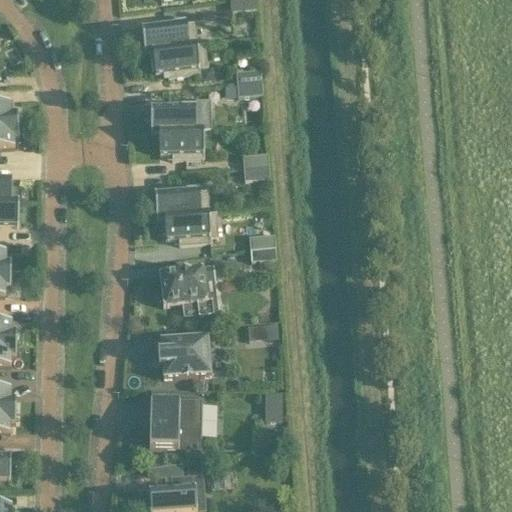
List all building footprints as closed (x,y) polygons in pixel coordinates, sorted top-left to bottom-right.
[(256,14),(255,1),(230,3),(231,16),(256,14)] [(153,31),(141,33),(144,57),(152,56),(151,55),(197,49),(196,48),(194,26),(186,27),(185,21),(152,25),(153,31)] [(204,47),(196,48),(197,49),(151,55),(152,56),(154,78),(167,77),(168,82),(200,78),(200,72),(207,71),(204,47)] [(235,77),(236,89),(262,87),(261,75),(235,77)] [(262,87),(236,89),(237,102),(263,100),(262,87)] [(162,112),(150,112),(150,136),(158,136),(158,135),(204,135),(210,134),(209,105),(195,105),(162,106),(162,112)] [(0,107),(0,130),(18,130),(17,117),(12,118),(11,107),(0,107)] [(19,142),(18,130),(0,130),(0,153),(15,153),(14,142),(19,142)] [(204,164),(204,135),(158,135),(158,136),(159,159),(171,159),(171,165),(204,164)] [(268,171),(267,159),(242,160),(243,173),(268,171)] [(268,171),(243,173),(244,185),(269,184),(268,171)] [(0,182),(0,206),(11,207),(11,205),(11,183),(0,182)] [(209,218),(209,216),(207,194),(199,195),(199,189),(166,191),(166,197),(154,198),(156,223),(164,223),(163,221),(209,218)] [(11,207),(0,206),(0,230),(19,230),(19,205),(11,205),(11,207)] [(163,221),(164,223),(165,244),(178,244),(178,249),(211,247),(211,241),(218,241),(217,216),(209,216),(209,218),(163,221)] [(249,241),(250,254),(275,252),(274,239),(249,241)] [(276,264),(275,252),(250,254),(251,266),(276,264)] [(0,278),(11,279),(11,266),(6,266),(6,256),(0,255),(0,278)] [(198,321),(213,319),(211,298),(205,299),(204,285),(215,283),(213,271),(158,278),(163,311),(182,309),(182,314),(197,312),(198,321)] [(0,278),(0,301),(5,301),(5,291),(10,291),(11,279),(0,278)] [(12,325),(0,325),(0,348),(16,348),(17,336),(11,336),(12,325)] [(278,329),(267,330),(268,344),(269,344),(279,343),(278,329)] [(208,341),(160,344),(161,357),(157,357),(158,371),(162,371),(163,383),(211,380),(208,341)] [(16,361),(16,348),(0,348),(0,370),(11,371),(11,361),(16,361)] [(0,415),(15,415),(16,403),(10,403),(11,392),(0,392),(0,415)] [(283,398),(267,398),(267,424),(283,424),(283,398)] [(150,403),(149,453),(200,454),(201,404),(198,404),(198,401),(179,401),(179,404),(150,403)] [(15,428),(15,415),(0,415),(0,437),(10,438),(10,428),(15,428)] [(165,459),(147,459),(147,472),(164,469),(165,459)] [(11,460),(0,460),(0,484),(10,485),(11,460)] [(204,511),(203,479),(170,482),(171,493),(148,495),(149,511),(204,511)]
